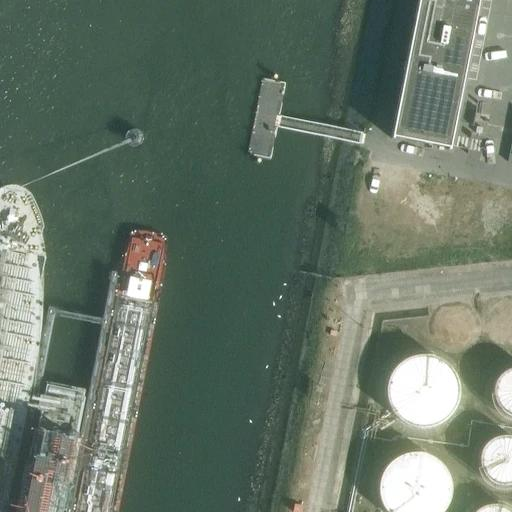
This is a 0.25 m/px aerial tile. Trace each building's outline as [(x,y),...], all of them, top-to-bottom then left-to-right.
[(418,0),(391,141),(393,141),(393,139),(404,141),(448,150),(447,152),(449,152),(478,0),(418,0)] [(511,307),(508,304),(492,322),(509,338),(511,334),(511,307)] [(443,309),(441,339),(464,341),(467,311),(443,309)] [(385,386),(384,394),(385,401),(387,409),(392,416),(397,421),(403,426),(411,429),(419,430),(427,430),(434,428),(441,424),(447,419),(452,413),(455,405),(457,398),(457,390),(456,382),(452,375),(447,369),(441,363),(434,360),(427,358),(419,357),(411,358),(404,361),(397,366),(392,371),(388,378),(385,386)] [(492,382),(489,391),(489,400),(492,408),(498,415),(505,420),(511,421),(511,368),(505,371),(498,375),(492,382)] [(479,450),(476,458),(476,467),(479,476),(485,483),(492,488),(501,490),(510,489),(511,488),(511,437),(510,437),(501,436),(492,438),(485,443),(479,450)] [(378,483),(377,491),(378,498),(380,506),(383,511),(443,511),(445,510),(448,502),(450,495),(450,487),(448,479),(445,472),(440,466),(434,460),(427,457),(420,455),(412,454),(404,455),(397,458),(390,463),(384,468),(380,475),(378,483)]
